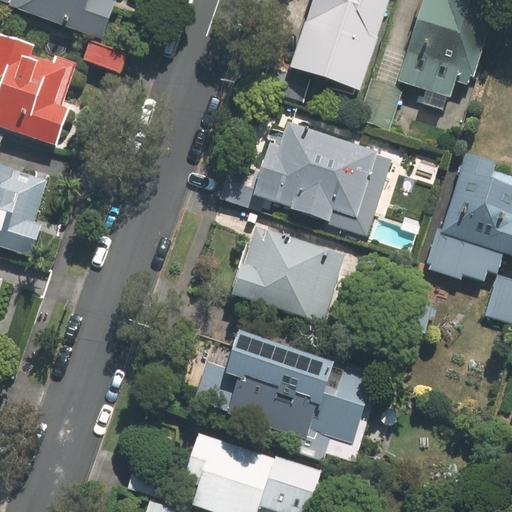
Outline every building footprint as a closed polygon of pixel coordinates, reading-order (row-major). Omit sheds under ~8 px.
[(18,0),(16,7),(105,36),(117,0),(18,0)] [(370,71),(392,0),(318,0),(302,49),(370,71)] [(429,0),(404,81),(458,98),(463,81),(478,86),(504,0),(429,0)] [(0,126),(62,147),(89,66),(0,36),(0,126)] [(127,52),(95,42),(89,61),(121,71),(127,52)] [(391,134),(406,89),(374,78),(360,123),(391,134)] [(262,211),(267,198),(363,229),(389,149),(286,116),(267,173),(247,166),(235,202),(262,211)] [(0,250),(26,259),(28,255),(34,257),(45,226),(38,224),(43,210),(42,209),(51,182),(1,164),(10,139),(0,135),(0,250)] [(500,163),(468,154),(435,269),(467,278),(468,273),(490,279),(493,269),(502,272),(508,254),(511,255),(511,173),(498,169),(500,163)] [(353,255),(261,224),(238,294),(330,324),(353,255)] [(0,333),(3,326),(0,324),(0,302),(9,276),(0,272),(0,333)] [(511,279),(501,275),(486,318),(511,326),(511,279)] [(381,370),(343,358),(343,357),(249,326),(235,369),(210,361),(198,399),(222,406),(316,437),(318,430),(357,443),(381,370)] [(183,505),(210,511),(313,511),(326,465),(203,432),(183,505)] [(137,462),(130,487),(173,498),(180,473),(137,462)] [(197,511),(155,501),(152,511),(197,511)]
